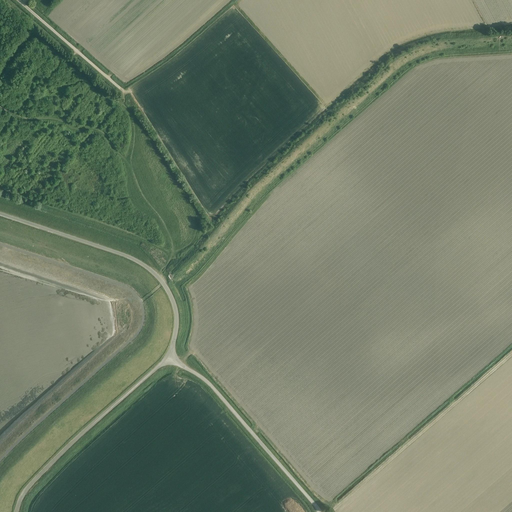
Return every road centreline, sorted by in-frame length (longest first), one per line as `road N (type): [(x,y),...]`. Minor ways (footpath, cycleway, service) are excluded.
road 1 (unclassified): [(169,357),(177,318),(154,273),(113,250),(0,212)]
road 2 (track): [(330,511),(511,353)]
road 3 (unclassified): [(17,511),(25,491),(169,357)]
road 4 (unclassified): [(319,511),(206,382),(169,357)]
road 5 (track): [(210,216),(123,90)]
road 6 (unclassified): [(123,90),(17,0)]
